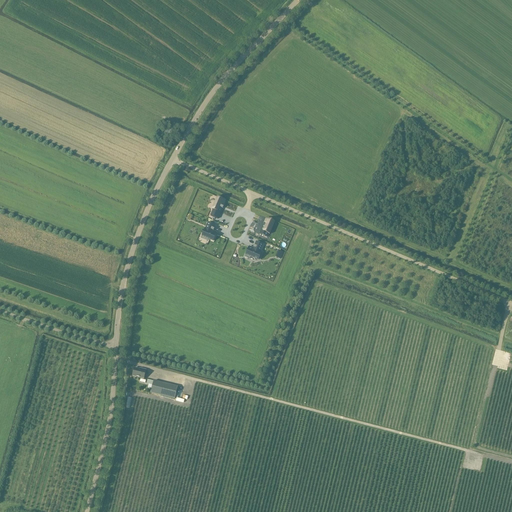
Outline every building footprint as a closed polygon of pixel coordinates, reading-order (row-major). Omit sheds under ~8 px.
[(216,199),(211,213),(219,216),(224,202),(216,199)] [(266,218),(260,234),(267,237),(268,234),(269,234),(273,225),(271,225),(273,221),(266,218)] [(202,237),(213,241),(216,233),(213,232),(216,226),(208,223),(202,237)] [(257,242),(254,249),(249,247),(245,257),(249,259),(250,257),(258,260),(262,253),(260,252),(263,245),(257,242)] [(146,370),(142,369),(142,370),(135,368),(133,376),(144,379),(146,370)] [(179,392),(177,391),(178,387),(154,381),(151,393),(175,399),(175,397),(178,398),(179,392)]
